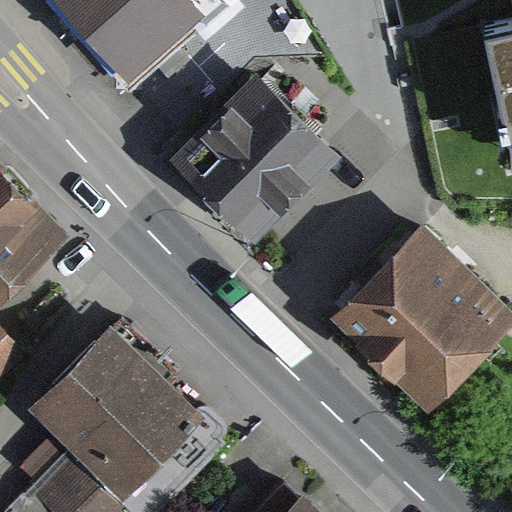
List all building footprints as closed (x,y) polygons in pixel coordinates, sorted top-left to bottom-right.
[(194,0),(61,0),(136,87),(213,21),(194,0)] [(511,7),(490,12),(507,92),(496,94),(507,144),(511,144),(511,7)] [(333,143),(270,81),(244,106),(234,97),(209,122),(219,132),(192,159),(254,221),(333,143)] [(0,293),(51,242),(0,191),(0,293)] [(511,322),(511,317),(422,229),(336,316),(429,407),(511,322)] [(23,511),(155,511),(231,432),(113,322),(42,399),(89,443),(23,511)] [(0,385),(28,356),(0,329),(0,385)] [(321,511),(304,494),(286,511),(321,511)]
